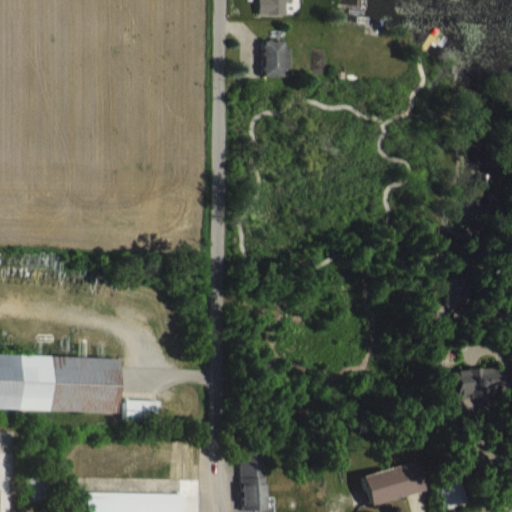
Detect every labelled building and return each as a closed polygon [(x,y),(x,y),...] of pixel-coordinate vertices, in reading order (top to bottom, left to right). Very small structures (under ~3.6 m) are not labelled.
[(294,15),(293,0),(258,0),(259,16),(294,15)] [(266,72),(306,72),(306,56),(289,55),(289,38),(266,38),(266,72)] [(125,356),(0,352),(0,407),(125,411),(125,419),(163,420),(163,398),(124,397),(125,356)] [(502,366),(460,366),(460,394),(502,394),(502,366)] [(0,452),(13,452),(13,429),(0,429),(0,452)] [(80,476),(182,477),(183,450),(80,449),(80,476)] [(240,457),(240,508),(265,508),(265,456),(240,457)] [(430,489),(422,459),(364,474),(372,504),(430,489)] [(23,480),(32,500),(50,492),(42,472),(23,480)]
